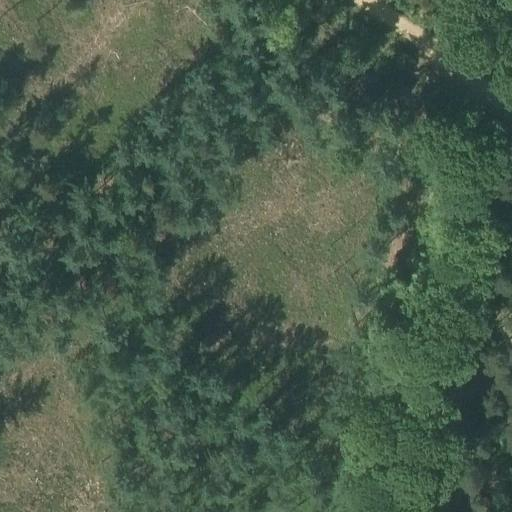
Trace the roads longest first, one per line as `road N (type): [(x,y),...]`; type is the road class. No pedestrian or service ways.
road 1 (track): [(456,67),(373,511)]
road 2 (track): [(511,107),(363,0)]
